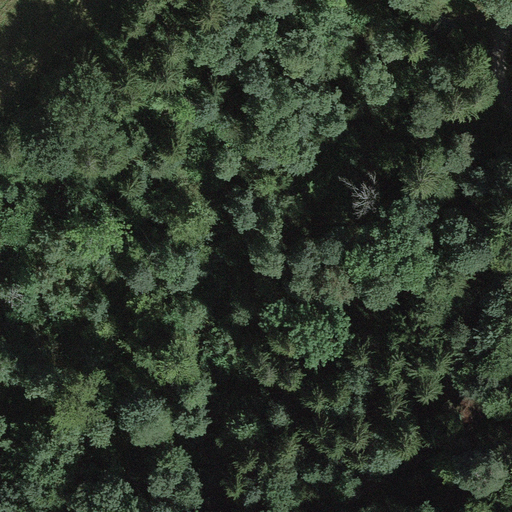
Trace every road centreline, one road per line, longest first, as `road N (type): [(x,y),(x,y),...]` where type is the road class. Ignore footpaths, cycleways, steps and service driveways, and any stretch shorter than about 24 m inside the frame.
road 1 (track): [(511,373),(330,511)]
road 2 (track): [(510,0),(483,14),(480,70),(511,107)]
